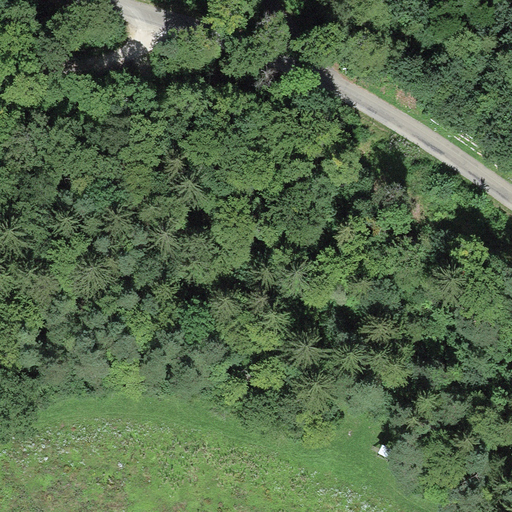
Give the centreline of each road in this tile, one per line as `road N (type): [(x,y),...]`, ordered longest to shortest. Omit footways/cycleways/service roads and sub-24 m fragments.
road 1 (unclassified): [(84,0),(297,69),(511,203)]
road 2 (track): [(0,82),(104,66),(166,25)]
